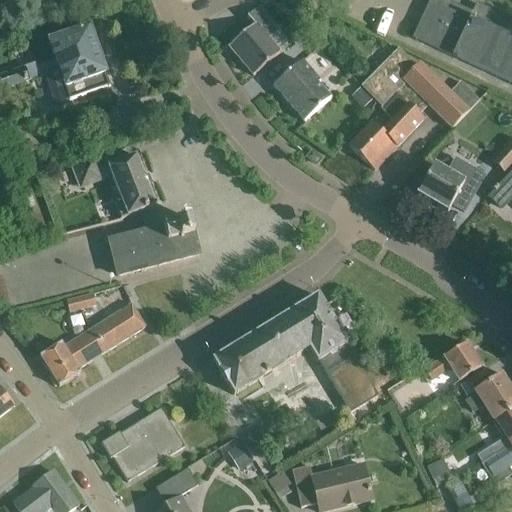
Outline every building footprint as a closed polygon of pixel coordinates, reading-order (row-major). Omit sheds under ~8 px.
[(316,12),(321,0),(303,0),(301,5),(316,12)] [(511,22),(476,5),(471,15),(439,0),(431,0),(412,40),(511,87),(511,22)] [(252,78),(278,56),(266,42),(278,32),(258,9),(247,19),(254,28),(228,50),(252,78)] [(69,103),(109,89),(88,32),(49,46),(55,62),(37,69),(35,65),(0,76),(0,92),(58,72),(69,103)] [(348,148),(373,173),(391,155),(390,154),(395,149),(395,150),(422,123),(417,118),(428,107),(451,131),(479,103),(460,85),(450,96),(420,67),(417,70),(399,51),(361,90),(381,110),(380,111),(393,124),(381,135),(371,125),(348,148)] [(304,124),(330,101),(317,86),(320,84),(302,63),(273,89),(304,124)] [(360,91),(351,99),(362,112),(371,103),(360,91)] [(511,141),(491,164),(504,175),(511,166),(511,141)] [(121,222),(153,209),(155,208),(136,158),(99,172),(94,159),(70,168),(77,187),(101,177),(103,182),(112,179),(120,201),(113,203),(121,222)] [(434,168),(417,197),(447,215),(451,207),(463,214),(476,192),(484,179),(453,161),(445,174),(434,168)] [(45,165),(36,168),(38,175),(47,172),(45,165)] [(511,172),(488,198),(501,210),(511,198),(511,172)] [(198,258),(196,249),(190,227),(188,221),(162,227),(163,230),(108,244),(117,279),(198,258)] [(81,310),(95,306),(92,296),(79,300),(81,310)] [(349,416),(376,399),(345,347),(346,346),(317,298),(211,362),(217,372),(217,373),(226,388),(227,387),(233,397),(308,351),(316,365),(317,364),(349,416)] [(68,313),(81,310),(79,300),(66,303),(68,313)] [(105,354),(144,329),(130,307),(90,332),(105,354)] [(60,346),(39,359),(58,389),(79,376),(78,374),(80,372),(79,371),(105,354),(90,332),(63,349),(60,346)] [(457,383),(479,369),(464,346),(423,373),(429,383),(449,370),(457,383)] [(511,409),(511,394),(500,375),(488,383),(481,372),(458,388),(466,400),(463,402),(471,414),(482,407),(492,423),(511,409)] [(0,418),(13,409),(0,392),(0,418)] [(481,464),(511,444),(511,409),(492,423),(493,423),(491,424),(501,441),(476,457),(481,464)] [(127,484),(184,450),(160,411),(119,436),(119,435),(101,446),(110,461),(112,460),(127,484)] [(335,414),(314,426),(320,434),(340,422),(335,414)] [(511,444),(481,464),(495,487),(511,475),(511,444)] [(242,446),(227,455),(238,473),(253,464),(242,446)] [(435,489),(451,481),(441,461),(425,469),(435,489)] [(309,469),(291,473),(300,510),(317,506),(318,511),(332,511),(371,502),(363,467),(312,480),(309,469)] [(155,491),(165,507),(157,511),(187,511),(179,499),(198,488),(187,471),(155,491)] [(57,511),(71,511),(78,507),(52,473),(33,488),(34,490),(14,506),(18,511),(41,511),(45,509),(46,511),(49,511),(54,509),(57,511)] [(461,483),(451,488),(462,511),(472,506),(461,483)]
